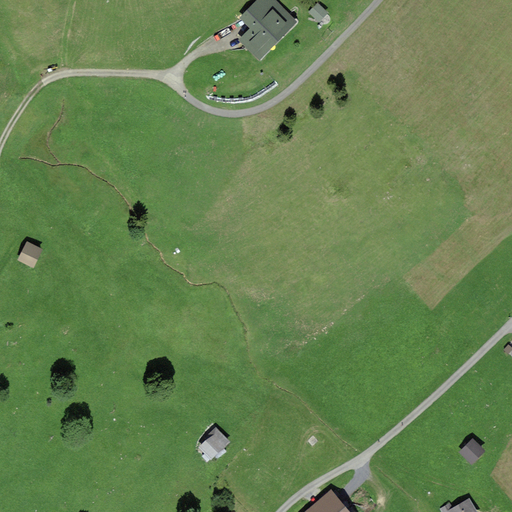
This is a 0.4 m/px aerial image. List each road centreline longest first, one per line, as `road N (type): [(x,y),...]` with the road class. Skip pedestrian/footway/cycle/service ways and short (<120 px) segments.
road 1 (unclassified): [(280,511),(375,447),(511,322)]
road 2 (unclassified): [(376,0),(307,74),(250,111),(210,110),(167,78)]
road 3 (track): [(167,78),(77,71),(43,81)]
